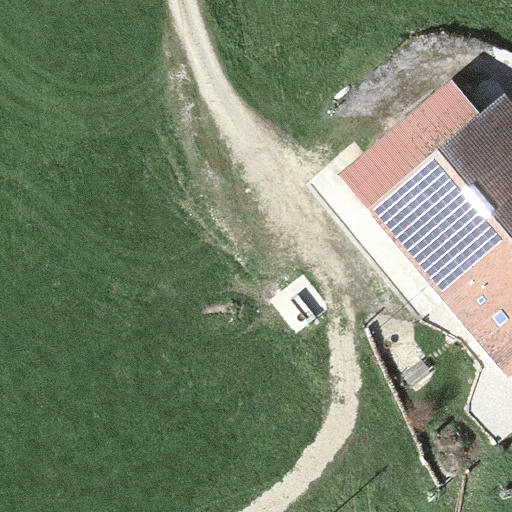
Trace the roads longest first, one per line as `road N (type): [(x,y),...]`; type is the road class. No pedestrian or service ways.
road 1 (track): [(345,412),(332,297),(310,237),(213,79),(184,0)]
road 2 (track): [(256,511),(345,412)]
